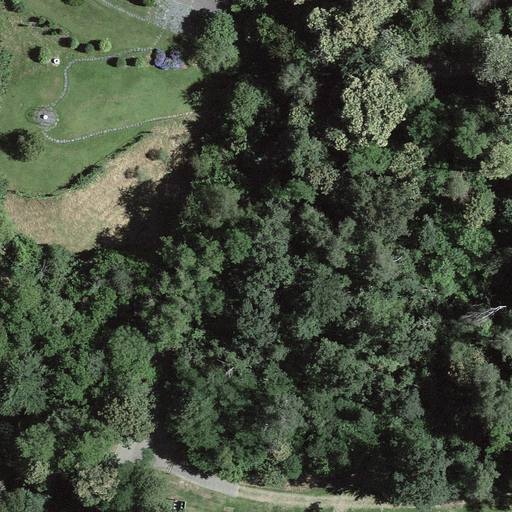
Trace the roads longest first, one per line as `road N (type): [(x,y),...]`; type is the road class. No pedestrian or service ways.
road 1 (track): [(129,447),(263,497),(511,480)]
road 2 (track): [(0,270),(167,350)]
road 3 (track): [(362,81),(511,34)]
